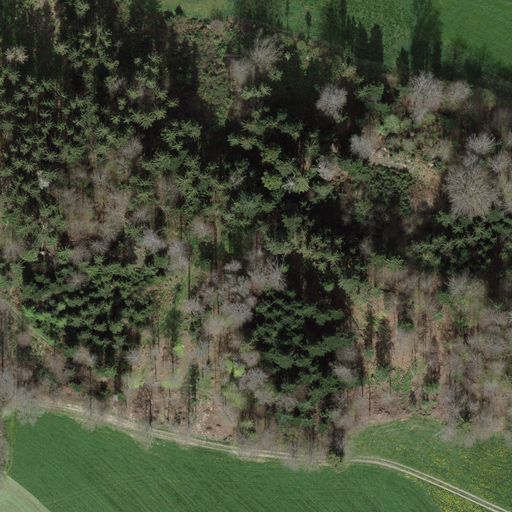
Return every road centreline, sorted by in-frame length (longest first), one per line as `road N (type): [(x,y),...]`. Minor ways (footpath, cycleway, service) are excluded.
road 1 (track): [(508,511),(378,460),(195,444),(18,394)]
road 2 (track): [(0,181),(163,140),(234,134),(301,140),(414,169)]
